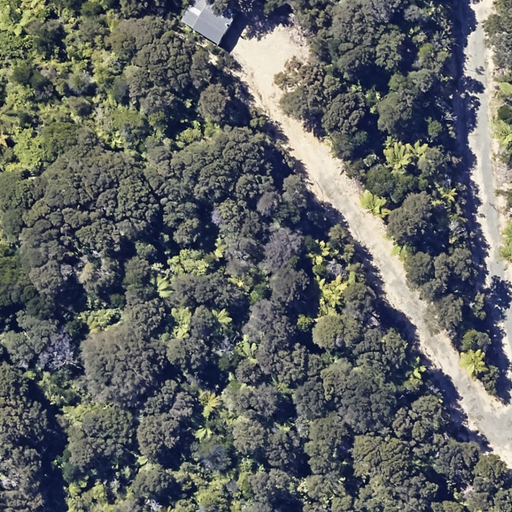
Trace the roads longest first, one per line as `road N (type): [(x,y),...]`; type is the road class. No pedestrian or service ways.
road 1 (track): [(511,406),(452,385),(422,328),(226,63)]
road 2 (track): [(469,0),(469,137),(480,239),(511,318)]
